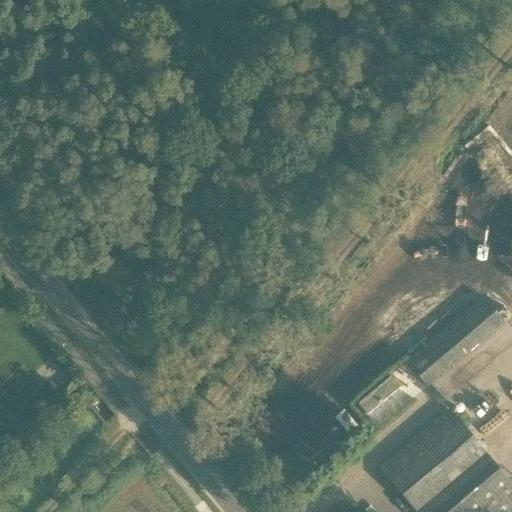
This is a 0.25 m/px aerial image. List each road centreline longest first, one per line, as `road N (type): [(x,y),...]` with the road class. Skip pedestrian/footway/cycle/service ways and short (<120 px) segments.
road 1 (track): [(511,51),(179,445)]
road 2 (tertiary): [(236,511),(0,233)]
